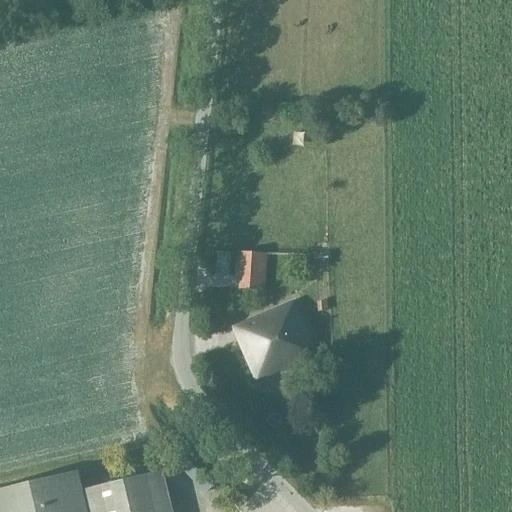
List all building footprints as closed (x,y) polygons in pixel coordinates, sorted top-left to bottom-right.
[(48,10),(46,0),(43,0),(28,2),(32,24),(62,20),(60,8),(48,10)] [(288,182),(234,179),(233,203),(257,204),(256,208),(286,210),(288,182)] [(267,253),(240,252),(237,289),(264,291),(267,253)] [(315,355),(293,304),(235,329),(256,380),(315,355)] [(118,479),(84,486),(80,487),(76,471),(0,489),(0,511),(171,511),(162,470),(130,477),(129,470),(116,473),(118,479)]
